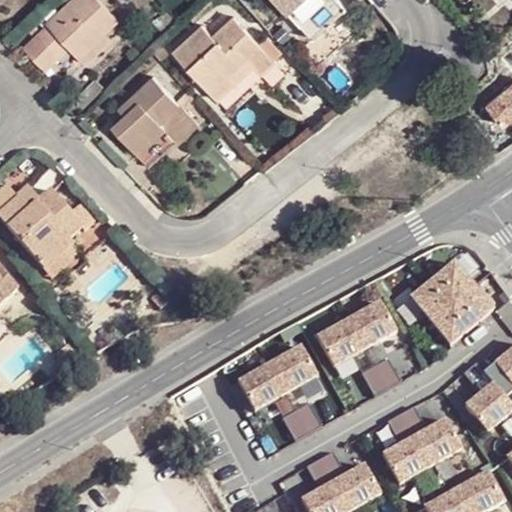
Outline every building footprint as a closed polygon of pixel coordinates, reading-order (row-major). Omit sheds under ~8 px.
[(84,0),(61,0),(35,22),(55,45),(62,52),(89,28),(100,18),(84,0)] [(265,0),(303,43),(322,27),(337,14),(324,0),(265,0)] [(22,34),(42,57),(55,45),(35,22),(22,34)] [(266,70),(220,22),(201,40),(192,31),(159,59),(205,109),(241,78),(250,86),(266,70)] [(329,34),(322,27),(303,43),(309,50),(329,34)] [(89,28),(62,52),(70,61),(96,38),(89,28)] [(28,69),(42,57),(22,34),(9,46),(28,69)] [(182,123),(142,74),(113,98),(117,103),(98,121),(136,163),(182,123)] [(511,116),(511,82),(484,106),(501,126),(511,116)] [(16,214),(24,205),(15,193),(5,201),(16,214)] [(37,195),(24,205),(16,214),(5,201),(0,205),(0,237),(31,274),(61,250),(58,247),(86,224),(68,205),(54,214),(37,195)] [(332,240),(338,249),(353,240),(348,231),(332,240)] [(67,258),(61,250),(31,274),(37,281),(67,258)] [(492,312),(453,265),(410,300),(449,347),(492,312)] [(364,352),(396,334),(380,304),(347,322),(364,352)] [(364,352),(347,322),(316,340),(333,369),(364,352)] [(317,378),(300,349),(268,367),(285,397),(317,378)] [(511,351),(483,375),(504,401),(511,394),(511,351)] [(374,369),(387,392),(400,385),(387,362),(374,369)] [(511,411),(504,401),(483,375),(475,366),(462,376),(479,396),(464,409),(485,435),(511,413),(511,411)] [(285,397),(268,367),(237,384),(253,414),(285,397)] [(361,377),(374,400),(387,392),(374,369),(361,377)] [(308,407),(294,414),(307,437),(320,430),(308,407)] [(426,432),(413,409),(400,417),(429,470),(461,452),(444,422),(426,432)] [(282,422),(294,445),(307,437),(295,414),(282,422)] [(429,470),(400,417),(387,424),(400,447),(381,458),(398,487),(429,470)] [(345,478),(332,455),(319,462),(347,511),(353,511),(381,497),(364,467),(345,478)] [(347,511),(319,462),(306,469),(319,492),(301,503),(305,511),(347,511)] [(455,492),(466,511),(488,511),(504,504),(487,474),(455,492)] [(425,511),(466,511),(455,492),(424,509),(425,511)]
